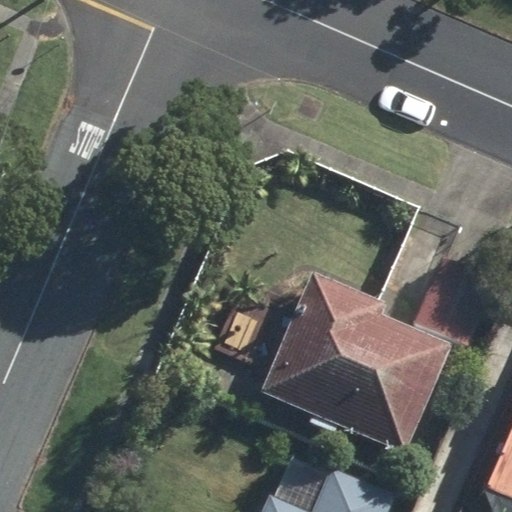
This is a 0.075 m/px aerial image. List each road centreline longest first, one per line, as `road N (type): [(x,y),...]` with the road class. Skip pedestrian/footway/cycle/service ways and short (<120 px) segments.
road 1 (residential): [(167,0),(0,390)]
road 2 (residential): [(267,0),(511,104)]
